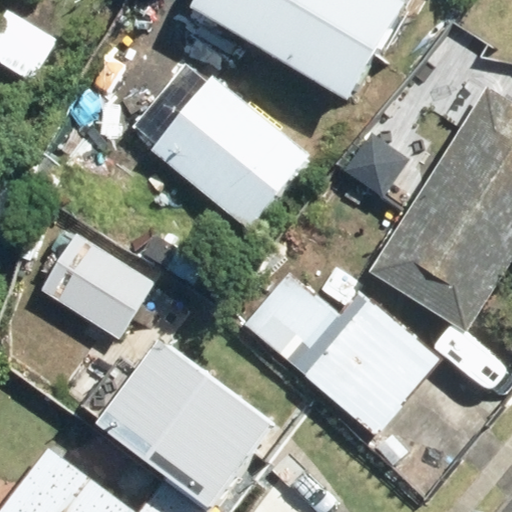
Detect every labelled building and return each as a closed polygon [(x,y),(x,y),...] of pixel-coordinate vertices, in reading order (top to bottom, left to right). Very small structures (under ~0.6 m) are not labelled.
[(205,0),(197,15),(353,107),(411,10),(394,0),(205,0)] [(10,14),(0,33),(0,61),(36,79),(57,37),(10,14)] [(161,147),(155,155),(252,234),(313,159),(216,80),(210,87),(188,69),(139,129),(161,147)] [(511,107),(492,95),(375,277),(469,337),(511,270),(511,107)] [(159,287),(82,239),(46,296),(123,344),(159,287)] [(293,278),(249,330),(380,441),(445,365),(363,295),(342,319),(293,278)] [(166,346),(102,432),(209,511),(217,511),(279,429),(166,346)] [(132,511),(53,453),(8,511),(132,511)]
